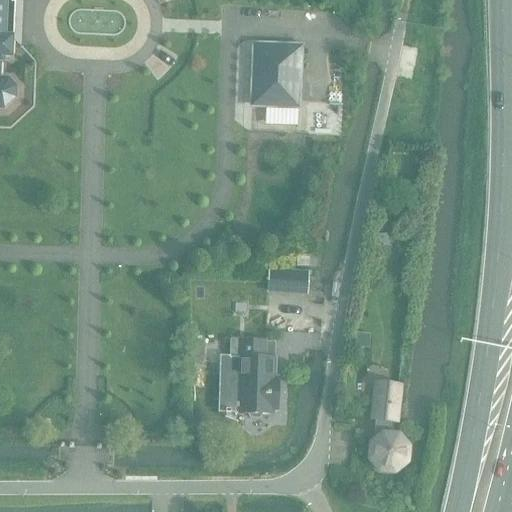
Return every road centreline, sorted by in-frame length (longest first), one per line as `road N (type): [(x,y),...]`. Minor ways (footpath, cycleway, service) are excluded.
road 1 (primary): [(511,34),(489,354),(455,511)]
road 2 (unclassified): [(298,480),(315,456),(351,238),(399,25)]
road 3 (unclassified): [(298,480),(275,491),(0,490)]
